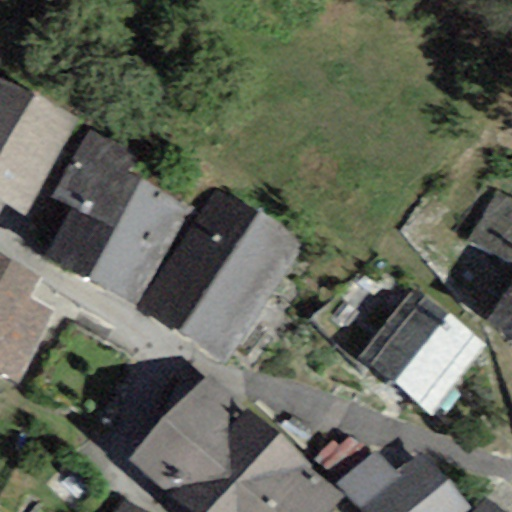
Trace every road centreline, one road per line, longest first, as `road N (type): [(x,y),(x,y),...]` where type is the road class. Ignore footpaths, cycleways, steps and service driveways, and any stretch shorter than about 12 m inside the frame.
road 1 (residential): [(160,347),(385,438),(511,459)]
road 2 (residential): [(0,227),(160,347)]
road 3 (residential): [(160,347),(116,432),(112,463),(123,490),(155,511)]
